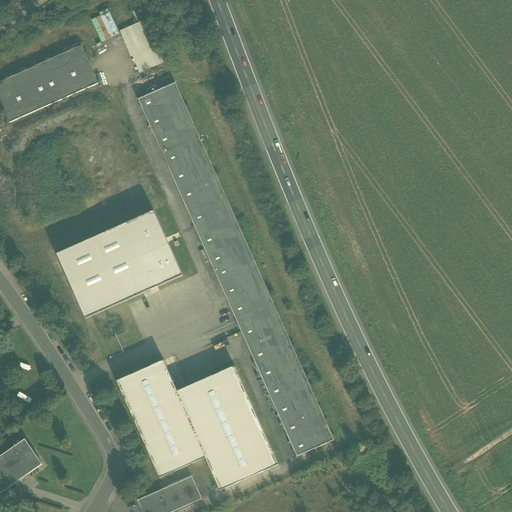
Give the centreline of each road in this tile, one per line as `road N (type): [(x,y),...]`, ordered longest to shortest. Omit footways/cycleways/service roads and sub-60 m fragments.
road 1 (primary): [(216,0),(345,318),(448,511)]
road 2 (residential): [(0,280),(110,449),(112,474),(93,511)]
